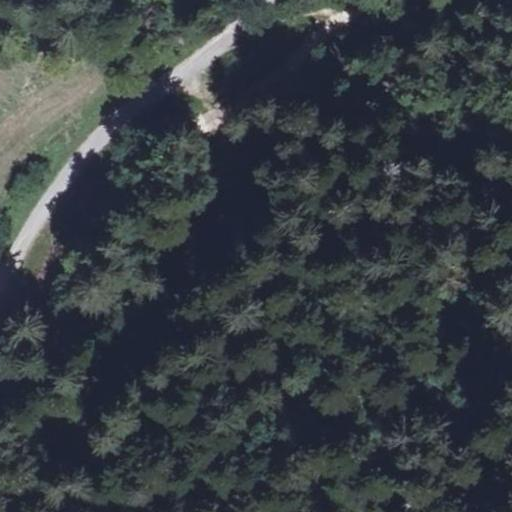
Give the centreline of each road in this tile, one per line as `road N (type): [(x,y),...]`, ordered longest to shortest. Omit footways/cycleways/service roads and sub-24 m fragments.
road 1 (track): [(24,511),(212,223),(225,166)]
road 2 (track): [(0,284),(94,148),(191,65)]
road 3 (track): [(225,166),(406,11)]
road 4 (track): [(406,11),(285,27),(214,47)]
